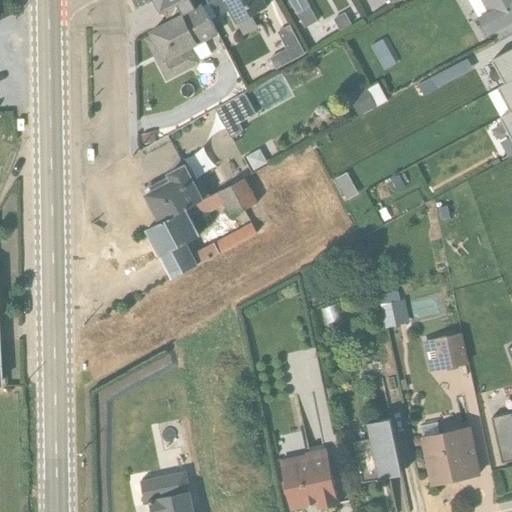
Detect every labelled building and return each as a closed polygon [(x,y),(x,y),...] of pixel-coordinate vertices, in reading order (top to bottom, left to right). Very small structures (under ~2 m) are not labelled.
[(155,0),(167,22),(197,6),(194,0),(155,0)] [(237,24),(267,7),(263,0),(221,0),(235,24),(237,24)] [(311,8),(306,0),(287,0),(304,29),(317,21),(310,8),(311,8)] [(511,0),(467,0),(486,35),(511,21),(511,0)] [(218,36),(201,4),(197,6),(148,33),(150,37),(146,40),(167,81),(199,64),(192,49),(218,36)] [(269,59),(275,71),(304,55),(289,26),(277,32),(285,50),(269,59)] [(382,41),(370,46),(384,71),(395,64),(382,41)] [(492,88),(511,131),(511,42),(494,51),(507,81),(492,88)] [(449,77),(474,68),(471,60),(446,68),(449,77)] [(377,84),(366,90),(376,107),(412,87),(409,81),(384,96),(377,84)] [(365,89),(348,98),(358,117),(376,107),(365,89)] [(169,181),(143,194),(159,223),(209,196),(200,179),(194,181),(185,164),(166,174),(169,181)] [(201,218),(221,207),(224,212),(225,212),(227,211),(231,218),(258,203),(246,179),(146,230),(172,279),(256,234),(251,224),(192,254),(187,243),(200,236),(192,219),(199,215),(201,218)] [(396,294),(382,297),(383,306),(381,307),(385,329),(409,324),(404,301),(399,302),(396,294)] [(421,343),(427,374),(467,365),(461,334),(421,343)] [(511,414),(492,419),(501,464),(511,461),(511,414)] [(362,483),(402,475),(389,420),(367,425),(370,440),(354,444),(362,483)] [(480,476),(470,426),(420,438),(430,488),(480,476)] [(305,456),(279,461),(290,509),(317,504),(319,510),(337,506),(324,449),(305,454),(305,456)] [(193,511),(186,473),(158,478),(140,483),(144,501),(142,502),(143,505),(150,505),(151,511),(193,511)]
